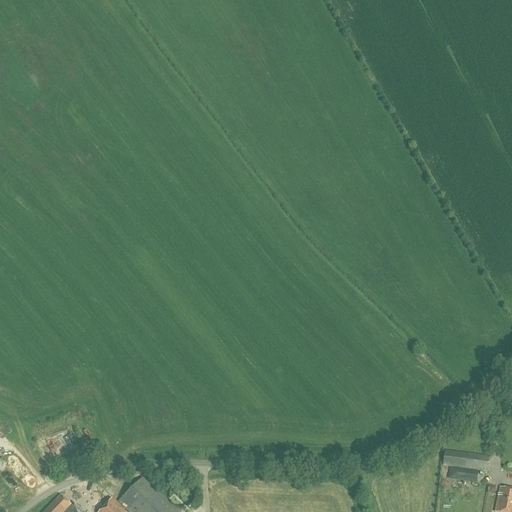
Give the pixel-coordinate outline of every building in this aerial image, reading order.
[(75,424),(37,435),(43,457),(81,446),(75,424)] [(488,472),(490,456),(444,451),(442,466),(458,468),(456,480),(477,483),(479,471),(488,472)] [(0,474),(4,479),(9,475),(0,463),(0,474)] [(128,511),(177,511),(144,478),(118,502),(128,511)] [(511,511),(511,489),(500,487),(494,511),(511,511)] [(78,511),(60,495),(44,511),(78,511)] [(125,511),(112,498),(98,511),(125,511)]
